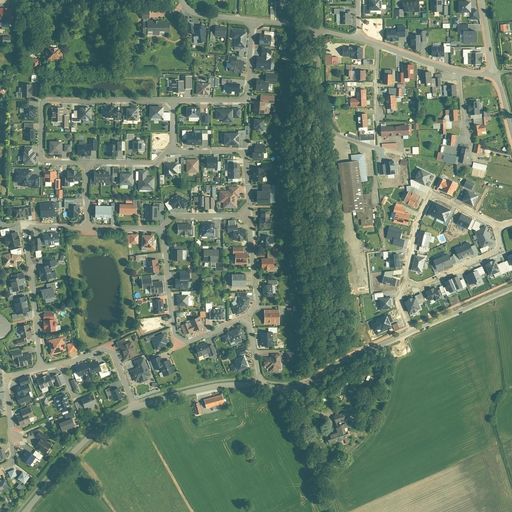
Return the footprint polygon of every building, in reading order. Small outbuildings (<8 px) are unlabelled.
[(381,0),(370,0),(370,12),(382,12),(381,0)] [(441,1),(431,1),(432,13),(441,13),(441,7),(441,1)] [(419,2),(403,2),(403,12),(419,12),(419,2)] [(470,2),(458,2),(459,14),(470,15),(470,20),(478,20),(478,10),(470,10),(470,2)] [(0,8),(0,24),(13,24),(13,9),(0,8)] [(350,14),(341,14),(341,25),(350,25),(350,14)] [(143,17),(143,22),(143,35),(165,35),(169,34),(170,23),(166,22),(149,22),(149,16),(143,17)] [(478,44),(477,25),(459,26),(459,35),(464,35),(464,44),(478,44)] [(197,30),(193,31),(195,44),(205,43),(203,26),(196,27),(197,30)] [(397,31),(387,31),(388,41),(398,41),(399,37),(405,37),(405,26),(397,27),(397,31)] [(226,37),(227,29),(216,28),(215,37),(226,37)] [(247,32),(233,31),(232,38),(235,39),(234,48),(245,49),(247,32)] [(420,35),(411,35),(411,49),(421,49),(420,35)] [(259,45),(275,46),(275,37),(260,36),(259,45)] [(63,46),(44,46),(45,63),(63,63),(63,46)] [(432,47),(432,55),(444,55),(444,47),(432,47)] [(363,49),(344,48),(344,58),(353,58),(353,60),(363,60),(363,49)] [(270,70),(272,51),(262,51),(261,58),(257,58),(257,68),(270,70)] [(482,65),(482,53),(468,54),(469,65),(482,65)] [(40,60),(31,60),(31,71),(40,71),(40,60)] [(243,64),(231,63),(230,72),(242,73),(243,64)] [(415,79),(414,66),(404,66),(404,74),(405,79),(415,79)] [(365,71),(357,72),(358,83),(366,83),(365,71)] [(430,73),(421,73),(422,84),(431,84),(431,79),(430,73)] [(392,74),(384,74),(384,85),(392,85),(392,74)] [(265,81),(256,81),(256,91),(267,92),(268,83),(276,84),(277,77),(266,76),(265,81)] [(192,89),(191,77),(182,78),(182,82),(171,82),(172,93),(183,93),(183,89),(192,89)] [(197,96),(209,96),(210,84),(197,84),(197,96)] [(22,85),(22,98),(32,98),(32,85),(22,85)] [(240,86),(228,85),(227,93),(239,94),(240,86)] [(457,96),(456,85),(445,86),(445,97),(457,96)] [(367,107),(366,90),(356,90),(357,101),(352,101),(352,107),(367,107)] [(25,121),(36,120),(36,108),(30,108),(29,102),(19,102),(19,109),(25,109),(25,121)] [(264,102),(253,102),(253,114),(263,115),(264,102)] [(478,103),(469,103),(470,116),(479,115),(478,103)] [(105,108),(105,118),(117,118),(117,108),(105,108)] [(162,108),(149,108),(150,120),(162,119),(162,108)] [(200,108),(186,109),(187,119),(200,119),(200,108)] [(51,109),(51,123),(60,123),(60,129),(69,129),(69,116),(64,116),(64,109),(51,109)] [(80,120),(91,120),(91,109),(79,109),(80,120)] [(137,110),(127,110),(127,121),(138,121),(137,110)] [(232,110),(217,110),(217,120),(223,120),(223,122),(232,122),(232,118),(232,110)] [(240,110),(232,110),(232,118),(240,118),(240,110)] [(458,122),(457,111),(447,111),(447,116),(451,117),(451,122),(458,122)] [(366,115),(358,115),(359,128),(366,127),(366,115)] [(264,121),(254,120),(254,129),(256,129),(256,132),(263,132),(264,121)] [(386,124),(381,124),(381,137),(389,136),(409,135),(408,126),(386,127),(386,124)] [(485,126),(473,127),(474,137),(482,136),(481,132),(485,132),(485,126)] [(25,142),(35,142),(35,130),(25,130),(25,142)] [(238,134),(224,135),(224,146),(238,146),(238,134)] [(201,135),(186,135),(187,146),(202,145),(201,135)] [(90,146),(77,146),(77,156),(91,156),(91,151),(97,151),(97,140),(89,141),(90,146)] [(50,142),(49,154),(61,154),(62,143),(50,142)] [(112,146),(107,146),(107,158),(116,158),(116,151),(124,151),(124,142),(112,142),(112,146)] [(142,142),(133,142),(133,153),(143,153),(142,142)] [(469,150),(462,149),(460,164),(467,165),(469,150)] [(266,150),(255,150),(255,154),(253,154),(253,159),(266,159),(266,150)] [(23,165),(35,165),(35,153),(23,153),(23,165)] [(351,157),(351,164),(360,163),(362,182),(367,182),(364,156),(351,157)] [(217,158),(206,158),(207,168),(217,168),(217,158)] [(198,160),(186,160),(187,173),(198,173),(198,160)] [(395,162),(386,162),(387,175),(396,174),(395,162)] [(351,164),(341,165),(345,215),(358,214),(365,214),(363,196),(362,182),(360,163),(351,164)] [(492,165),(482,163),(480,170),(490,172),(492,165)] [(239,164),(228,165),(228,179),(239,179),(239,164)] [(177,165),(165,165),(165,177),(173,177),(172,175),(177,174),(177,165)] [(261,168),(252,169),(252,183),(262,183),(261,171),(261,168)] [(430,174),(420,169),(414,181),(425,186),(430,174)] [(15,171),(16,186),(42,187),(42,177),(32,177),(32,171),(15,171)] [(44,171),(44,182),(52,183),(51,190),(60,190),(61,180),(56,180),(56,171),(44,171)] [(67,171),(67,182),(81,183),(81,172),(67,171)] [(147,171),(139,171),(138,191),(154,191),(154,178),(147,178),(147,171)] [(94,172),(94,182),(108,183),(109,172),(94,172)] [(119,185),(132,185),(132,174),(119,174),(119,185)] [(446,180),(440,178),(436,186),(442,189),(446,180)] [(457,184),(448,179),(442,191),(452,196),(457,184)] [(228,192),(219,192),(219,203),(223,203),(223,208),(237,208),(236,197),(239,197),(239,188),(228,188),(228,192)] [(409,191),(403,201),(417,208),(419,203),(418,203),(421,198),(409,191)] [(478,196),(467,191),(463,201),(473,206),(478,196)] [(262,194),(257,194),(257,205),(270,205),(270,194),(262,194)] [(365,214),(358,214),(359,222),(362,222),(363,227),(374,226),(371,195),(363,196),(365,214)] [(182,210),(187,201),(177,196),(168,202),(173,210),(176,209),(179,208),(182,210)] [(213,197),(198,197),(198,209),(214,208),(213,197)] [(35,218),(58,215),(56,202),(43,204),(44,208),(34,209),(35,218)] [(435,202),(429,214),(445,222),(451,210),(435,202)] [(119,205),(119,213),(135,214),(135,205),(119,205)] [(69,218),(79,219),(79,206),(69,206),(69,218)] [(145,206),(145,220),(158,220),(158,206),(145,206)] [(95,218),(111,218),(111,207),(95,207),(95,218)] [(14,219),(26,217),(25,209),(13,210),(14,219)] [(259,219),(259,226),(271,226),(271,219),(269,219),(269,210),(260,210),(260,219),(259,219)] [(394,223),(402,225),(403,223),(408,224),(410,215),(397,212),(394,223)] [(472,219),(461,214),(456,224),(467,229),(472,219)] [(202,224),(202,237),(215,237),(215,224),(202,224)] [(178,225),(178,236),(191,236),(192,225),(178,225)] [(386,238),(393,239),(392,245),(403,247),(404,240),(400,239),(402,230),(389,227),(386,238)] [(486,227),(475,231),(482,248),(493,243),(486,227)] [(234,231),(234,240),(238,239),(238,241),(242,240),(242,239),(245,239),(244,230),(237,230),(234,231)] [(432,233),(420,231),(417,246),(429,248),(432,233)] [(9,249),(22,246),(19,232),(5,235),(6,238),(4,238),(6,247),(8,246),(9,249)] [(57,235),(44,236),(45,246),(58,245),(57,235)] [(130,244),(138,244),(138,235),(130,235),(130,244)] [(153,248),(153,236),(142,235),(142,248),(153,248)] [(260,235),(260,248),(271,248),(271,242),(273,242),(273,236),(271,236),(271,235),(260,235)] [(469,242),(455,249),(460,260),(474,253),(469,242)] [(217,251),(203,250),(204,262),(217,263),(217,251)] [(172,251),(172,261),(182,262),(183,251),(172,251)] [(399,254),(388,255),(390,267),(400,266),(399,254)] [(434,260),(438,270),(453,264),(448,254),(434,260)] [(2,256),(4,267),(8,267),(13,268),(17,270),(24,261),(17,256),(9,255),(2,256)] [(243,255),(235,255),(236,265),(247,265),(246,255),(243,255)] [(425,258),(415,256),(411,270),(422,273),(425,258)] [(273,259),(262,259),(262,270),(273,270),(273,259)] [(147,261),(148,273),(160,272),(158,260),(147,261)] [(495,261),(485,265),(490,276),(500,271),(495,261)] [(50,267),(39,269),(41,282),(52,280),(50,267)] [(477,271),(466,276),(470,285),(481,280),(477,271)] [(26,287),(23,274),(13,276),(14,281),(11,281),(14,294),(23,292),(23,288),(26,287)] [(175,289),(188,289),(187,282),(190,281),(190,275),(179,276),(179,281),(175,281),(175,289)] [(458,276),(445,282),(450,293),(463,287),(458,276)] [(245,277),(232,277),(232,288),(245,288),(245,277)] [(384,277),(382,284),(395,286),(396,279),(384,277)] [(152,295),(164,293),(162,282),(151,283),(150,278),(142,279),(143,289),(151,288),(152,295)] [(271,286),(263,286),(264,299),(272,298),(271,286)] [(436,287),(425,292),(429,300),(433,299),(434,301),(439,298),(438,297),(440,296),(436,287)] [(53,289),(41,291),(44,301),(55,299),(53,289)] [(16,307),(27,304),(25,296),(14,299),(16,307)] [(177,307),(189,307),(188,296),(177,296),(177,307)] [(250,299),(240,298),(239,303),(237,305),(233,307),(236,316),(245,312),(246,307),(249,307),(250,299)] [(391,298),(380,299),(381,310),(392,309),(391,298)] [(415,298),(412,300),(411,298),(407,300),(408,302),(404,303),(409,314),(413,312),(413,313),(417,311),(417,310),(420,308),(415,298)] [(152,301),(154,314),(165,313),(163,299),(152,301)] [(16,307),(15,307),(17,314),(28,311),(27,304),(16,307)] [(225,311),(210,311),(210,321),(225,321),(225,311)] [(279,311),(264,312),(265,327),(279,326),(279,311)] [(387,316),(376,321),(377,323),(372,325),(375,331),(380,329),(381,331),(392,327),(387,316)] [(203,326),(199,317),(195,319),(194,318),(186,322),(187,323),(181,325),(185,335),(203,326)] [(54,320),(44,321),(46,334),(56,332),(54,320)] [(28,327),(19,329),(22,340),(26,339),(31,338),(28,327)] [(245,338),(240,328),(226,334),(227,336),(222,338),(225,344),(230,341),(232,343),(245,338)] [(169,347),(164,334),(151,339),(155,352),(169,347)] [(272,334),(260,335),(261,348),(273,348),(272,334)] [(61,340),(48,343),(51,356),(64,353),(61,340)] [(75,343),(67,345),(69,353),(77,351),(75,343)] [(132,343),(120,347),(124,360),(137,356),(132,343)] [(206,345),(195,350),(198,358),(209,353),(208,348),(206,345)] [(212,346),(208,348),(209,353),(211,357),(216,355),(212,346)] [(249,353),(247,348),(237,352),(238,357),(249,353)] [(271,359),(263,359),(263,368),(268,368),(269,373),(278,373),(278,368),(281,368),(280,355),(271,355),(271,359)] [(21,368),(33,366),(31,356),(23,358),(19,358),(21,368)] [(160,358),(151,361),(155,371),(160,370),(163,378),(173,374),(169,361),(162,364),(160,358)] [(238,371),(247,368),(243,358),(234,362),(238,371)] [(137,369),(130,371),(135,383),(151,377),(144,359),(135,363),(137,369)] [(99,361),(88,366),(91,374),(102,370),(99,361)] [(86,363),(75,368),(78,376),(89,372),(86,363)] [(62,375),(52,378),(57,389),(66,385),(62,375)] [(49,377),(37,382),(41,391),(53,386),(49,377)] [(28,378),(19,380),(21,388),(28,386),(31,385),(28,378)] [(33,401),(28,386),(21,388),(14,390),(19,405),(33,401)] [(119,388),(111,391),(115,402),(123,399),(119,388)] [(205,398),(207,408),(223,405),(221,395),(205,398)] [(65,396),(55,399),(61,414),(70,410),(65,396)] [(96,405),(94,396),(81,400),(84,409),(96,405)] [(46,399),(40,401),(43,408),(49,406),(46,399)] [(194,404),(196,415),(203,413),(201,403),(194,404)] [(21,415),(16,417),(20,428),(30,424),(28,420),(33,418),(30,408),(20,411),(21,415)] [(333,415),(335,424),(346,421),(344,413),(333,415)] [(59,426),(61,433),(75,428),(73,422),(59,426)] [(346,424),(336,428),(338,432),(325,436),(328,445),(352,437),(349,428),(347,429),(346,424)] [(35,438),(45,444),(48,439),(38,433),(35,438)] [(107,438),(103,440),(108,447),(112,444),(107,438)] [(40,441),(35,449),(45,455),(50,447),(45,444),(40,441)] [(36,457),(26,451),(19,461),(29,467),(36,457)] [(29,477),(22,473),(18,479),(24,484),(29,477)] [(0,480),(0,491),(9,489),(6,480),(0,481),(0,480)]
